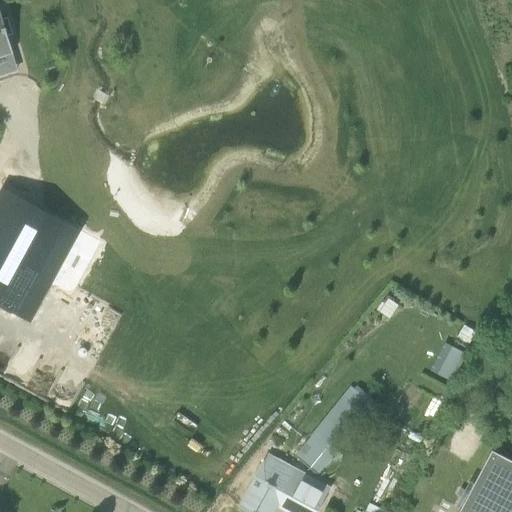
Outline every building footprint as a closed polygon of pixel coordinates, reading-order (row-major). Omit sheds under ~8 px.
[(12,52),(13,51),(8,34),(12,32),(7,17),(3,19),(0,8),(0,54),(12,51),(12,52)] [(0,210),(0,328),(21,341),(71,249),(0,210)] [(444,342),(432,370),(454,380),(467,351),(444,342)] [(367,411),(352,399),(347,394),(296,457),(319,474),(368,412),(367,411)] [(511,511),(511,459),(492,449),(461,509),(459,511),(511,511)] [(315,482),(314,484),(308,495),(294,487),(290,495),(258,477),(241,508),(248,511),(271,511),(277,502),(285,505),(284,506),(294,511),(316,511),(321,503),(328,490),(315,482)]
